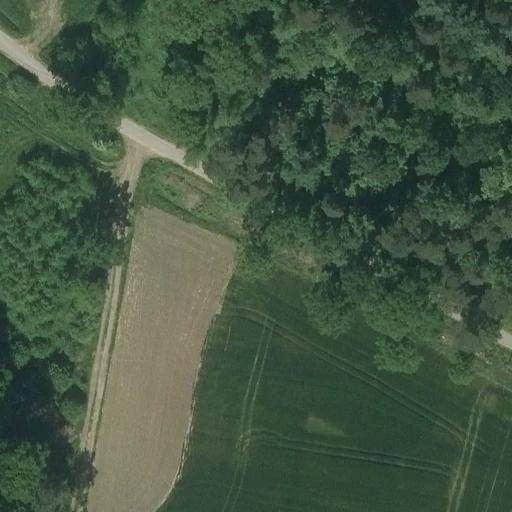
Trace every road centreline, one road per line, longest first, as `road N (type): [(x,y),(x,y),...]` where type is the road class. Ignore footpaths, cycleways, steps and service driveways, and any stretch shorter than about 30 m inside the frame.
road 1 (unclassified): [(0,37),(145,138),(511,337)]
road 2 (track): [(145,138),(127,177),(72,511)]
